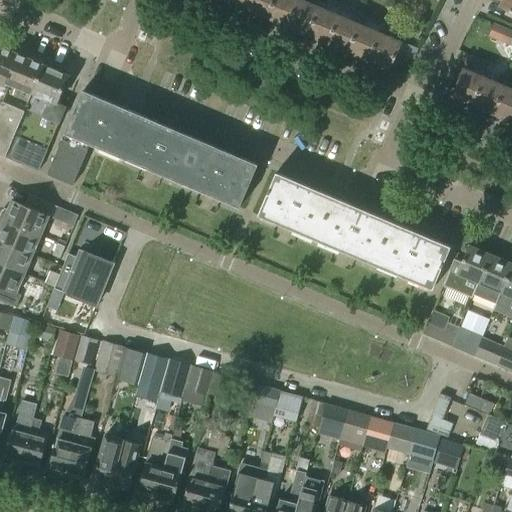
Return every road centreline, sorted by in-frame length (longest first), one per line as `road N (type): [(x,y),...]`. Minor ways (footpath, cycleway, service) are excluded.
road 1 (residential): [(439,355),(422,408),(412,413),(111,334),(106,321),(140,226)]
road 2 (residential): [(391,169),(365,191),(272,152),(123,88),(117,53)]
road 3 (residential): [(439,355),(140,226)]
road 4 (residential): [(418,102),(171,0)]
road 5 (residential): [(140,226),(6,171)]
road 6 (residential): [(511,219),(391,169)]
road 7 (residential): [(117,53),(0,4)]
